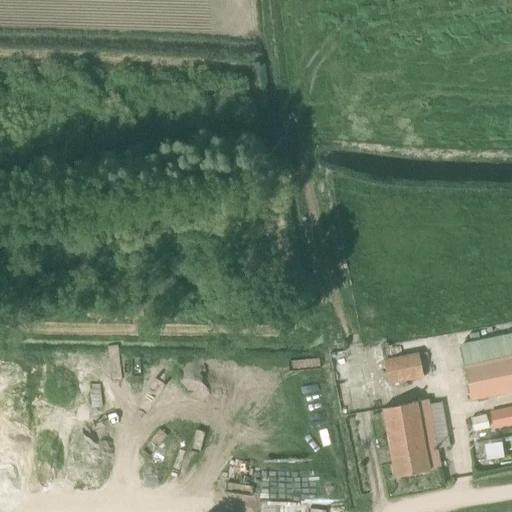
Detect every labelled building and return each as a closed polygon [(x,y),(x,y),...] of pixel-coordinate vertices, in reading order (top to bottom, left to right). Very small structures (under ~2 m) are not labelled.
[(511,333),(459,345),(470,400),(511,391),(511,333)] [(418,353),(383,360),(382,361),(387,385),(423,378),(418,353)] [(429,400),(383,408),(395,478),(441,469),(437,448),(449,446),(441,402),(429,405),(429,400)] [(489,427),(511,420),(511,406),(486,414),(489,427)] [(477,443),(478,459),(499,457),(497,441),(477,443)]
